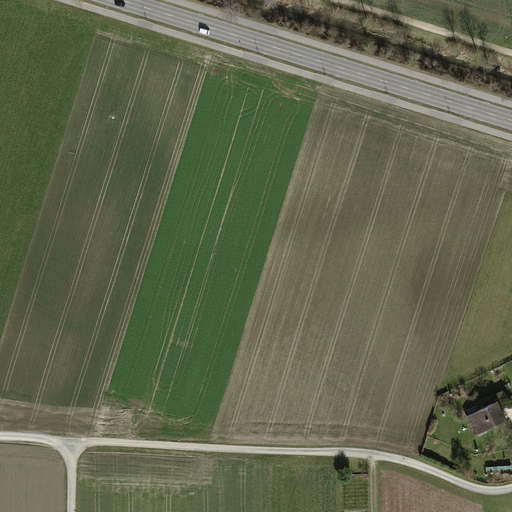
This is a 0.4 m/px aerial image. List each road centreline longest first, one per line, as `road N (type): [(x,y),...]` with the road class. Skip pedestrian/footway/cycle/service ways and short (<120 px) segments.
road 1 (track): [(511,487),(494,493),(399,458),(0,438)]
road 2 (tertiary): [(121,0),(511,120)]
road 3 (track): [(339,0),(511,52)]
